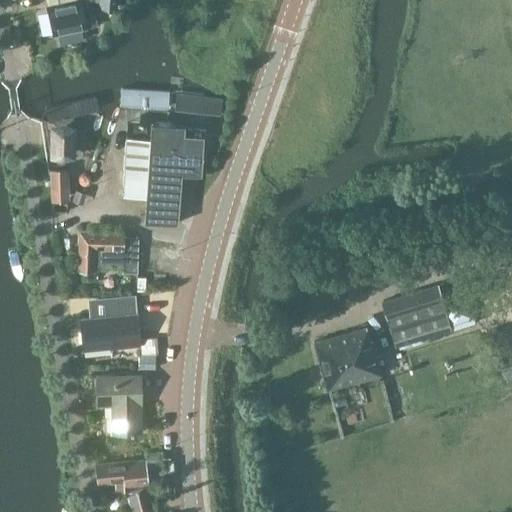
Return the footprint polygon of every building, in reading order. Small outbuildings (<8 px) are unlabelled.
[(74,0),(75,1),(47,6),(53,35),(57,34),(59,44),(82,39),(80,30),(94,27),(97,26),(94,8),(98,7),(117,10),(117,0),(74,0)] [(201,174),(203,135),(183,134),(184,125),(150,123),(150,137),(126,136),(123,195),(146,196),(144,221),(177,223),(181,173),(201,174)] [(73,128),(69,127),(63,126),(52,128),(52,156),(62,160),(73,157),(73,128)] [(66,196),(65,175),(65,172),(53,172),(53,174),(54,196),(66,196)] [(125,233),(78,231),(77,272),(95,272),(95,265),(122,266),(122,273),(137,274),(138,237),(125,237),(125,233)] [(66,244),(70,235),(64,233),(61,242),(66,244)] [(465,293),(441,300),(437,286),(382,302),(396,347),(474,323),(465,293)] [(82,349),(139,345),(135,300),(112,302),(113,316),(80,318),(82,349)] [(327,390),(381,375),(372,340),(369,340),(365,327),(314,342),(327,390)] [(111,433),(140,432),(140,404),(140,375),(96,376),(96,405),(111,405),(111,433)] [(146,460),(95,464),(98,485),(114,484),(115,494),(124,493),(124,488),(148,486),(146,460)] [(162,483),(161,474),(148,475),(149,485),(162,483)] [(152,511),(145,487),(127,492),(132,511),(152,511)]
